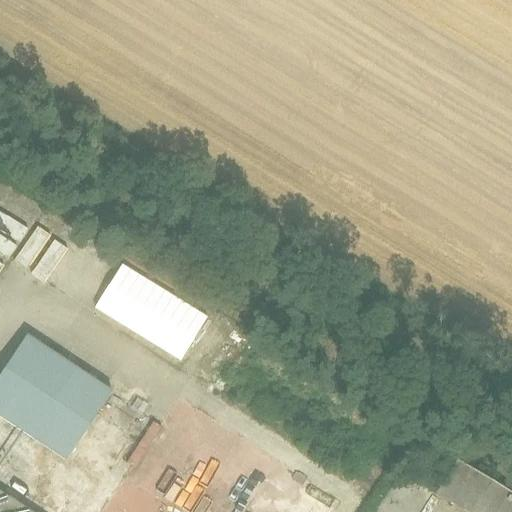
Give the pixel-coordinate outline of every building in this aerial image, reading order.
[(113,264),(87,309),(180,362),(205,317),(113,264)] [(113,395),(30,343),(0,391),(0,422),(70,466),(113,395)] [(137,468),(157,425),(146,420),(126,463),(137,468)] [(511,511),(511,497),(455,462),(435,496),(460,511),(511,511)] [(0,511),(28,511),(0,493),(0,511)]
